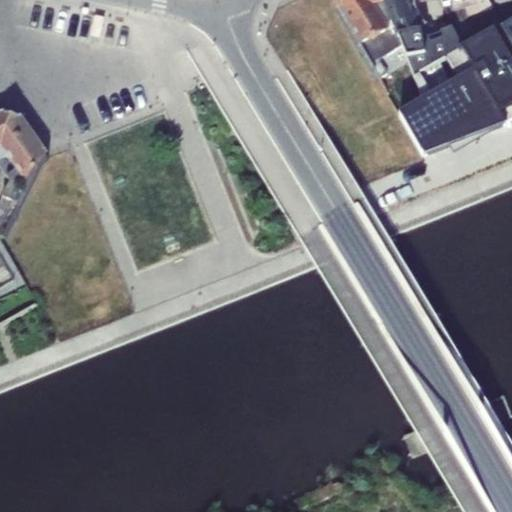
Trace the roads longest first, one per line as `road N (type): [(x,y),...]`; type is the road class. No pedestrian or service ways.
road 1 (secondary): [(217,5),(511,508)]
road 2 (residential): [(133,68),(8,51)]
